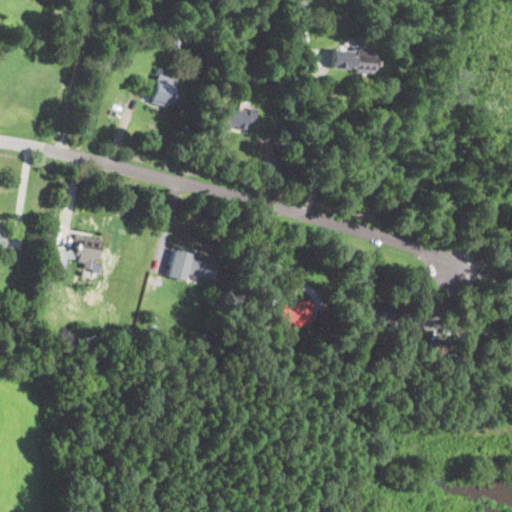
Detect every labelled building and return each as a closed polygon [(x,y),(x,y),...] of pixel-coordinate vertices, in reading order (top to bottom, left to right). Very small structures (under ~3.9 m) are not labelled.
[(181,38),(180,51),(173,51),(174,38),(181,38)] [(380,56),(380,65),(367,65),(366,74),(354,73),(356,48),(372,49),(371,56),(380,56)] [(173,88),(168,106),(150,101),(156,78),(162,79),(160,85),(173,88)] [(238,109),(247,111),(247,108),(255,110),(253,123),(246,121),(245,127),(243,127),(243,129),(238,128),(238,127),(231,125),(230,127),(224,126),(224,128),(211,126),(214,105),(238,109)] [(286,141),(281,143),(278,134),(283,132),(286,141)] [(100,240),(97,258),(94,258),(92,270),(83,269),(84,263),(77,262),(78,256),(74,255),(76,246),(72,245),(74,236),(100,240)] [(67,252),(64,268),(48,266),(51,249),(67,252)] [(213,274),(211,280),(184,272),(189,254),(216,261),(213,274)] [(313,302),(311,324),(310,331),(274,327),(277,304),(294,306),(295,300),(313,302)] [(268,317),(261,317),(262,306),(269,307),(268,317)] [(397,310),(395,325),(376,323),(375,330),(365,329),(368,306),(397,310)] [(19,324),(18,332),(6,330),(7,322),(19,324)] [(213,335),(212,342),(201,341),(202,333),(213,335)] [(49,336),(47,344),(40,343),(41,335),(49,336)]
